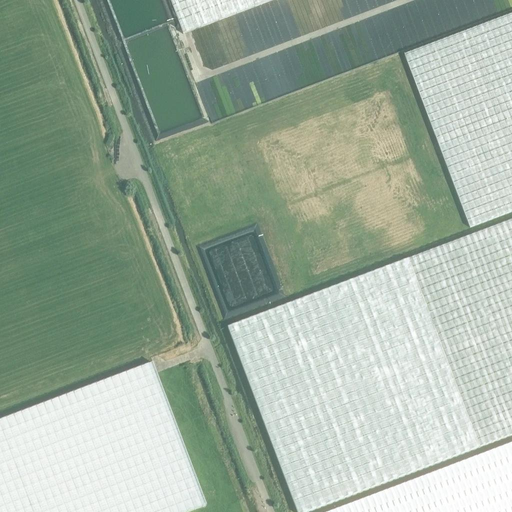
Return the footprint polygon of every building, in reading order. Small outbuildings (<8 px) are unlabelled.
[(169,0),(182,34),(272,0),(169,0)] [(511,14),(404,55),(470,228),(511,212),(511,14)] [(511,220),(227,328),(266,431),(296,511),(308,511),(511,435),(511,220)] [(0,421),(0,511),(189,511),(206,506),(152,363),(0,421)] [(511,511),(511,443),(330,511),(511,511)]
